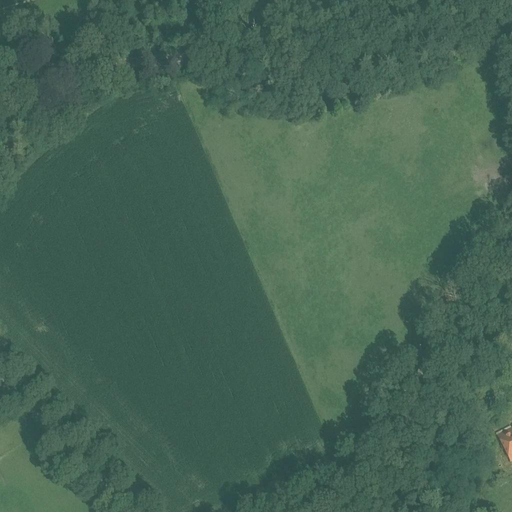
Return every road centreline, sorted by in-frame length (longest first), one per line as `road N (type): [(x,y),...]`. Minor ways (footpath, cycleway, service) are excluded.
road 1 (tertiary): [(0,105),(124,65),(259,56),(309,44),(413,0)]
road 2 (track): [(511,235),(322,491),(278,511)]
road 3 (unclassified): [(138,511),(0,374)]
